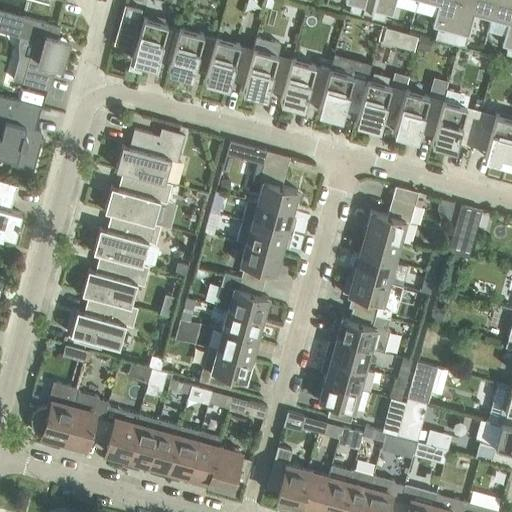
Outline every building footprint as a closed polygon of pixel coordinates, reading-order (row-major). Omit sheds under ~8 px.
[(345,0),(345,1),(351,3),(349,10),(362,14),(364,6),(365,0),(345,0)] [(395,0),(375,0),(373,9),(371,16),(385,20),(387,13),(392,14),(395,0)] [(424,0),(438,4),(432,25),(438,26),(436,34),(448,37),(458,0),(424,0)] [(474,14),(491,18),(495,0),(458,0),(448,37),(466,42),(468,35),(474,14)] [(511,0),(495,0),(491,18),(508,23),(502,44),(507,45),(505,53),(511,54),(511,0)] [(168,69),(180,26),(164,22),(165,17),(149,12),(147,17),(143,16),(141,23),(137,22),(141,7),(125,3),(114,42),(131,47),(132,43),(135,44),(131,59),(155,65),(157,58),(170,62),(168,69)] [(61,67),(67,47),(69,40),(57,37),(60,26),(0,9),(0,26),(17,31),(16,35),(18,35),(17,41),(17,55),(11,78),(49,89),(55,66),(61,67)] [(384,40),(415,49),(420,33),(388,24),(384,40)] [(204,79),(205,79),(216,36),(180,26),(168,69),(184,73),(192,75),(193,68),(206,72),(204,79)] [(256,35),(253,46),(241,89),(266,95),(267,89),(281,92),(279,99),(280,99),(292,57),(277,53),(280,42),(256,35)] [(228,85),(228,84),(230,78),(242,82),(240,89),(241,89),(253,46),(216,36),(205,79),(228,85)] [(334,114),(339,116),(341,116),(341,115),(343,110),(357,113),(358,114),(367,78),(373,58),(335,48),(330,67),(320,103),(318,110),(334,114)] [(317,110),(318,110),(330,67),(292,57),(280,99),(303,106),(305,99),(319,103),(317,110)] [(371,79),(367,78),(358,114),(356,120),(379,127),(381,120),(395,124),(393,131),(394,131),(405,88),(387,83),(389,75),(373,71),(371,79)] [(443,99),(405,88),(394,131),(417,137),(419,131),(432,134),(431,141),(443,99)] [(0,94),(0,118),(5,120),(0,136),(0,135),(0,154),(15,159),(13,163),(10,162),(10,163),(33,170),(41,142),(39,141),(41,135),(42,136),(43,135),(43,134),(43,133),(42,132),(42,131),(41,130),(40,129),(39,128),(35,127),(41,105),(0,94)] [(431,141),(447,145),(455,148),(456,141),(471,145),(481,109),(443,99),(431,141)] [(511,117),(481,109),(471,145),(485,149),(484,155),(507,162),(511,142),(511,117)] [(122,143),(115,167),(171,182),(165,180),(171,158),(178,160),(185,133),(161,126),(159,134),(134,127),(129,145),(122,143)] [(281,184),(290,155),(266,149),(258,179),(263,180),(257,201),(292,210),(298,189),(281,184)] [(111,185),(104,208),(160,224),(160,223),(153,221),(159,199),(166,201),(171,182),(115,167),(115,168),(123,170),(118,187),(111,185)] [(21,212),(10,209),(16,186),(17,186),(18,184),(0,179),(0,240),(2,241),(4,235),(14,237),(17,227),(19,227),(20,222),(19,221),(21,212)] [(229,179),(220,179),(220,190),(229,190),(229,179)] [(418,190),(395,184),(387,213),(371,209),(365,230),(400,240),(405,220),(410,221),(418,190)] [(218,212),(224,192),(216,189),(210,210),(218,212)] [(292,210),(257,201),(246,198),(240,218),(251,221),(286,231),(292,210)] [(99,226),(93,250),(149,265),(149,264),(154,263),(159,246),(155,242),(160,224),(104,208),(104,209),(111,211),(107,228),(99,226)] [(213,233),(218,212),(210,210),(204,231),(213,233)] [(246,242),(280,251),(286,231),(240,218),(235,239),(246,242)] [(454,227),(447,251),(467,256),(473,232),(454,227)] [(365,230),(359,250),(394,260),(400,240),(365,230)] [(275,273),(280,251),(246,242),(240,263),(244,264),(241,276),(264,282),(267,271),(275,273)] [(355,265),(354,271),(388,281),(394,260),(359,250),(353,249),(352,253),(350,263),(355,265)] [(432,249),(427,269),(435,272),(441,251),(432,249)] [(86,275),(81,291),(137,306),(137,305),(130,304),(136,282),(143,284),(149,265),(93,250),(100,252),(95,269),(88,267),(86,275)] [(430,292),(435,272),(427,269),(421,290),(430,292)] [(214,304),(228,308),(262,317),(268,296),(261,294),(264,282),(241,276),(223,271),(214,304)] [(352,306),(388,316),(390,308),(395,309),(402,285),(388,281),(354,271),(352,278),(346,276),(343,287),(342,291),(351,294),(348,305),(352,306)] [(137,306),(81,291),(88,293),(84,310),(76,308),(70,333),(78,335),(76,339),(73,338),(73,340),(101,347),(102,342),(119,346),(125,323),(132,325),(137,306)] [(186,296),(181,317),(189,319),(195,299),(186,296)] [(384,328),(388,316),(352,306),(349,318),(341,316),(341,317),(335,315),(335,316),(335,317),(332,329),(337,331),(335,337),(370,347),(385,351),(391,330),(384,328)] [(257,338),(262,317),(228,308),(222,328),(257,338)] [(183,340),(189,319),(181,317),(175,337),(183,340)] [(222,328),(216,349),(251,358),(257,338),(222,328)] [(335,337),(330,357),(365,367),(370,347),(335,337)] [(65,342),(62,354),(85,360),(88,349),(65,342)] [(245,379),(251,358),(216,349),(207,382),(230,388),(234,376),(245,379)] [(147,365),(152,366),(160,368),(163,357),(150,353),(147,365)] [(326,372),(324,378),(359,388),(365,367),(330,357),(324,356),(324,357),(320,370),(326,372)] [(403,356),(397,376),(406,379),(411,358),(403,356)] [(417,360),(414,372),(432,377),(436,365),(417,360)] [(167,370),(160,368),(152,366),(147,382),(163,386),(167,370)] [(400,399),(406,379),(397,376),(392,397),(400,399)] [(168,386),(189,392),(191,383),(170,378),(170,380),(168,386)] [(350,421),(359,388),(324,378),(318,399),(330,403),(327,414),(350,421)] [(40,433),(63,439),(77,390),(71,388),(72,385),(57,380),(52,399),(50,398),(50,399),(52,400),(50,406),(48,405),(47,405),(43,405),(41,405),(39,406),(38,407),(36,408),(35,409),(33,410),(32,412),(32,414),(31,415),(31,417),(30,419),(30,421),(31,423),(31,424),(32,426),(33,427),(34,429),(35,430),(36,431),(37,432),(39,433),(40,433)] [(511,385),(511,386),(495,381),(485,418),(511,424),(511,385)] [(189,392),(209,398),(211,389),(191,383),(189,392)] [(224,406),(228,393),(211,389),(209,398),(208,402),(224,406)] [(98,439),(107,404),(108,401),(97,398),(98,396),(77,390),(63,439),(85,445),(87,436),(98,439)] [(246,412),(250,400),(228,393),(224,406),(246,412)] [(107,404),(98,439),(108,441),(105,451),(127,457),(139,413),(107,404)] [(147,463),(159,418),(139,413),(127,457),(132,458),(130,463),(140,465),(141,461),(147,463)] [(301,426),(323,432),(326,421),(304,415),(301,426)] [(415,439),(420,421),(402,416),(397,434),(415,439)] [(168,468),(177,433),(180,424),(159,418),(147,463),(153,464),(152,469),(162,472),(166,473),(168,468)] [(511,424),(485,418),(479,439),(475,455),(511,465),(511,424)] [(342,425),(326,421),(323,432),(339,437),(340,434),(342,425)] [(360,439),(362,433),(363,431),(342,425),(340,434),(360,439)] [(364,425),(363,431),(362,433),(383,439),(385,431),(364,425)] [(200,429),(198,439),(188,474),(209,480),(218,445),(221,434),(200,429)] [(188,474),(198,439),(177,433),(168,468),(166,473),(171,474),(181,477),(182,472),(188,474)] [(245,480),(252,458),(239,455),(240,451),(237,450),(238,447),(224,443),(223,446),(218,445),(209,480),(230,485),(233,477),(245,480)] [(278,444),(272,464),(266,486),(279,489),(277,498),(298,504),(308,469),(288,464),(293,449),(278,444)] [(319,510),(326,511),(340,511),(352,469),(332,464),(328,475),(319,510)] [(340,511),(362,511),(370,486),(373,473),(352,467),(352,469),(340,511)] [(298,504),(319,510),(328,475),(308,469),(298,504)] [(396,511),(404,484),(393,481),(394,478),(373,473),(370,486),(362,511),(396,511)] [(404,484),(396,511),(430,511),(436,492),(404,484)] [(464,511),(467,500),(436,492),(430,511),(464,511)] [(467,500),(464,511),(498,511),(499,509),(467,500)]
